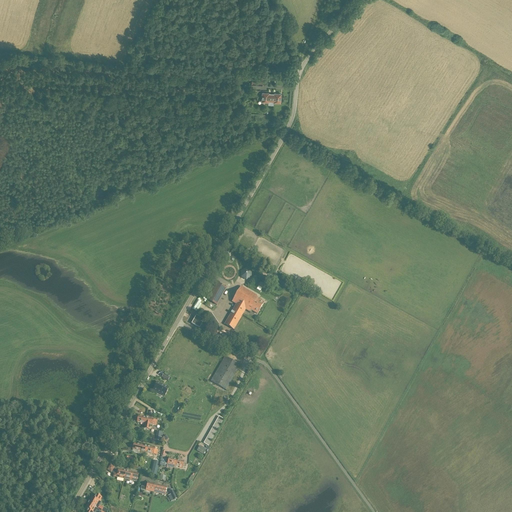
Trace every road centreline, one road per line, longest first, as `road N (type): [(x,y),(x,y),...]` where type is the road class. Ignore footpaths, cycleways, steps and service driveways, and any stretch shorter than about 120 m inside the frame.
road 1 (unclassified): [(177,322),(290,124),(299,70),(355,0)]
road 2 (track): [(0,48),(256,61),(297,76)]
road 3 (residential): [(374,511),(264,366),(177,322)]
road 4 (track): [(373,511),(417,479),(511,302)]
road 5 (unclassified): [(69,511),(177,322)]
